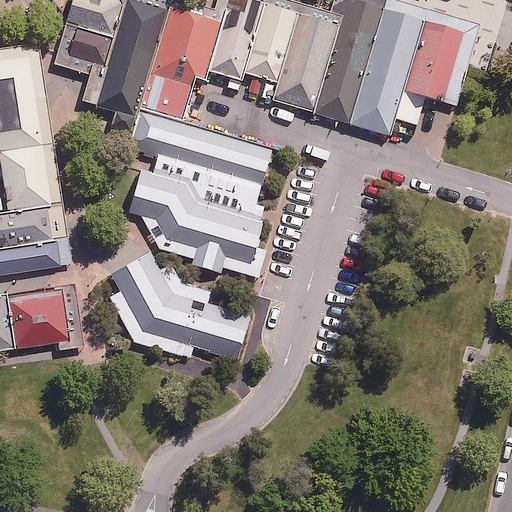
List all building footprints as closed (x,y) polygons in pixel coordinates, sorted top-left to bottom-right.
[(113,6),(93,0),(56,0),(39,58),(92,74),(113,6)] [(231,0),(223,0),(213,36),(199,80),(228,89),(231,79),(253,7),(231,0)] [(338,0),(330,30),(302,120),(337,130),(374,9),(343,0),(338,0)] [(157,19),(118,7),(85,112),(125,124),(127,117),(157,19)] [(291,18),(253,7),(231,79),(269,90),(291,18)] [(414,22),(374,9),(337,130),(377,142),(392,94),(414,22)] [(330,30),(291,18),(269,90),(263,108),(302,120),(330,30)] [(213,36),(157,19),(127,117),(170,130),(183,88),(196,92),(199,80),(213,36)] [(454,34),(414,22),(392,94),(432,106),(454,34)] [(17,57),(0,59),(0,215),(39,210),(17,57)] [(260,169),(140,133),(132,160),(251,196),(260,169)] [(176,190),(133,179),(121,221),(131,224),(147,256),(238,280),(252,227),(188,209),(176,190)] [(43,216),(0,221),(0,252),(47,246),(43,216)] [(0,281),(51,274),(47,246),(0,252),(0,281)] [(236,331),(153,310),(129,267),(102,281),(132,336),(227,363),(236,331)] [(0,306),(0,318),(5,355),(56,348),(49,300),(0,306)]
